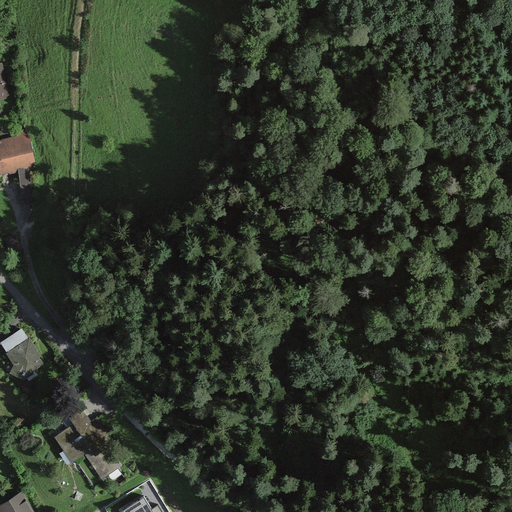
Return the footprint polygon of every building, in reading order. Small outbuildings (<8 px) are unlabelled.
[(3,69),(0,69),(0,105),(10,104),(3,69)] [(29,136),(0,141),(0,175),(36,168),(29,136)] [(27,342),(5,356),(23,385),(45,372),(27,342)] [(121,462),(88,414),(56,435),(74,461),(89,451),(104,474),(121,462)] [(31,511),(23,496),(0,508),(0,511),(31,511)] [(151,511),(143,499),(123,511),(151,511)]
